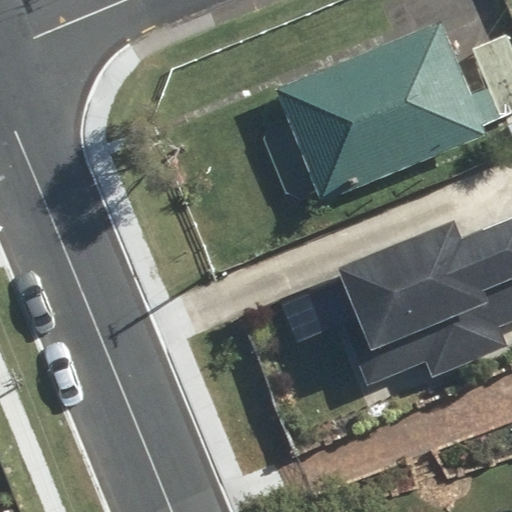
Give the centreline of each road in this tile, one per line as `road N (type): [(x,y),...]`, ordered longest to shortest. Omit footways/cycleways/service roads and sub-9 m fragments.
road 1 (residential): [(0,87),(171,511)]
road 2 (residential): [(131,0),(0,54)]
